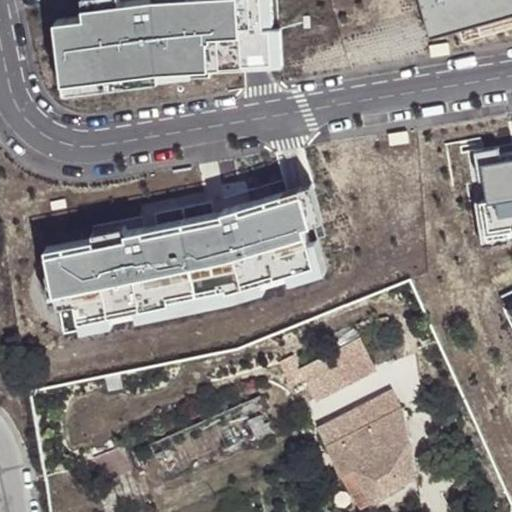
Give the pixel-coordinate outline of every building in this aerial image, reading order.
[(87,14),(58,18),(66,79),(186,65),(213,63),(214,71),(274,67),(274,64),(272,26),(266,27),(263,0),(113,0),(86,4),(87,14)] [(263,0),(266,27),(272,26),(274,64),(286,63),(283,25),(277,26),(274,0),(263,0)] [(511,0),(419,0),(429,38),(450,32),(454,44),(511,28),(511,0)] [(186,65),(66,79),(68,89),(186,74),(214,72),(214,71),(213,63),(186,65)] [(256,202),(303,189),(312,220),(323,216),(312,181),(254,198),(256,202)] [(58,301),(64,329),(235,295),(326,267),(312,220),(303,189),(256,202),(254,198),(223,206),(223,208),(224,212),(145,228),(144,224),(126,227),(128,232),(47,248),(51,268),(58,301)] [(223,208),(144,224),(145,228),(224,212),(223,208)] [(128,232),(126,227),(125,221),(93,228),(94,233),(56,241),(46,243),(47,248),(128,232)] [(58,301),(51,268),(46,269),(53,302),(58,301)] [(372,369),(359,341),(298,369),(317,398),(372,369)] [(320,430),(328,445),(402,408),(394,393),(320,430)] [(146,448),(158,471),(258,428),(247,405),(146,448)] [(328,445),(326,447),(339,474),(349,489),(363,482),(374,498),(418,474),(405,407),(402,408),(328,445)] [(99,479),(123,470),(113,448),(90,458),(99,479)] [(360,506),(374,498),(363,482),(349,489),(360,506)]
